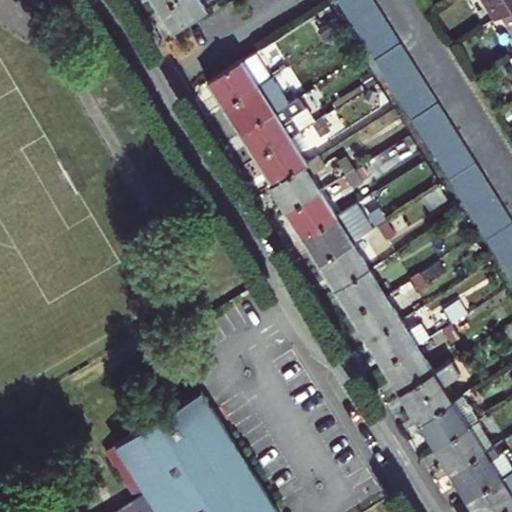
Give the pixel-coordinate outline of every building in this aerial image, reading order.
[(152,0),(159,9),(172,0),(152,0)] [(172,0),(159,9),(173,32),(209,9),(203,0),(172,0)] [(339,0),(346,11),(362,0),(339,0)] [(362,0),(346,11),(353,23),(378,7),(373,0),(362,0)] [(511,0),(485,0),(494,15),(501,11),(511,5),(511,0)] [(511,29),(511,5),(501,11),(511,29)] [(378,7),(353,23),(354,24),(360,34),(385,18),(378,7)] [(360,34),(368,46),(393,30),(385,18),(360,34)] [(370,50),(376,58),(400,43),(393,30),(368,46),(370,50)] [(376,58),(383,70),(408,54),(400,43),(376,58)] [(255,50),(208,80),(225,107),(272,77),(255,50)] [(383,70),(390,82),(415,66),(408,54),(383,70)] [(415,66),(390,82),(398,93),(422,78),(415,66)] [(225,107),(241,132),(288,101),(273,76),(272,77),(225,107)] [(398,93),(405,105),(430,90),(422,78),(398,93)] [(405,105),(413,118),(438,102),(430,90),(405,105)] [(241,132),(258,158),(292,136),(309,126),(292,99),(288,101),(241,132)] [(438,102),(413,118),(420,130),(445,114),(438,102)] [(445,114),(420,130),(428,142),(453,126),(445,114)] [(330,130),(321,117),(314,122),(322,134),(330,130)] [(428,142),(436,153),(460,138),(453,126),(428,142)] [(292,136),(258,158),(274,184),(309,161),(292,136)] [(460,138),(436,153),(443,166),(467,150),(460,138)] [(443,166),(450,177),(475,161),(467,150),(443,166)] [(271,185),(287,211),(322,189),(312,173),(326,165),(319,155),(309,161),(274,184),(271,185)] [(346,157),(339,161),(347,174),(354,168),(346,157)] [(450,177),(457,189),(482,173),(475,161),(450,177)] [(362,181),(354,168),(347,174),(355,186),(362,181)] [(457,189),(466,201),(490,185),(482,173),(457,189)] [(466,201),(473,213),(497,198),(490,185),(466,201)] [(287,211),(303,236),(338,214),(322,189),(287,211)] [(497,198),(473,213),(481,225),(505,210),(497,198)] [(379,209),(372,213),(378,224),(386,219),(379,209)] [(481,225),(488,237),(511,221),(505,210),(481,225)] [(303,236),(318,260),(354,239),(377,224),(369,211),(345,225),(338,214),(303,236)] [(394,233),(386,219),(378,224),(387,238),(394,233)] [(511,221),(488,237),(496,249),(511,238),(511,221)] [(511,238),(496,249),(503,260),(511,254),(511,238)] [(318,260),(335,287),(371,265),(354,239),(318,260)] [(511,254),(503,260),(510,273),(511,271),(511,254)] [(411,275),(418,270),(410,258),(402,263),(411,275)] [(437,259),(418,270),(411,275),(418,287),(444,271),(437,259)] [(371,265),(335,287),(351,312),(386,291),(371,265)] [(386,291),(351,312),(367,338),(402,316),(386,291)] [(443,311),(436,315),(444,327),(451,323),(443,311)] [(466,315),(451,324),(458,334),(472,325),(466,315)] [(367,338),(384,365),(419,343),(402,316),(367,338)] [(458,334),(451,324),(451,323),(444,327),(450,338),(458,334)] [(384,365),(400,390),(435,369),(419,343),(384,365)] [(400,390),(419,420),(454,399),(444,383),(460,373),(452,360),(435,370),(435,369),(400,390)] [(107,450),(114,461),(205,409),(270,511),(278,511),(201,390),(107,450)] [(477,419),(461,394),(454,399),(470,424),(477,419)] [(419,420),(435,446),(470,424),(454,399),(419,420)] [(270,511),(205,409),(114,461),(128,483),(139,477),(146,489),(109,511),(270,511)] [(493,444),(477,419),(470,424),(486,448),(493,444)] [(435,446),(451,471),(486,448),(470,424),(435,446)] [(451,471),(467,497),(502,474),(511,468),(511,464),(504,451),(499,453),(493,444),(486,448),(451,471)] [(511,490),(502,474),(467,497),(476,511),(499,511),(511,504),(511,490)]
